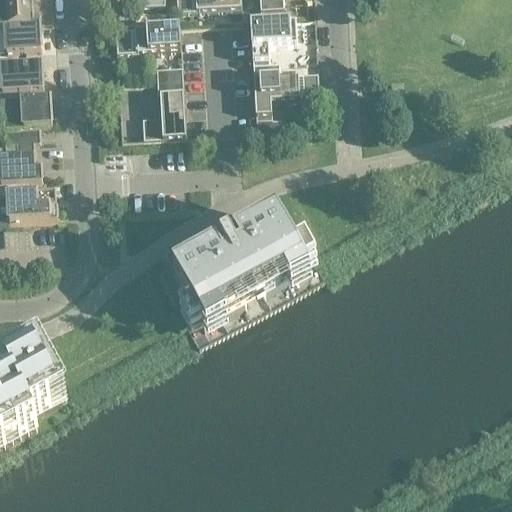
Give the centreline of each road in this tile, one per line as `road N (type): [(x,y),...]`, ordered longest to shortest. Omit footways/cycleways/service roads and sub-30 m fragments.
road 1 (residential): [(85,189),(75,0)]
road 2 (residential): [(0,313),(56,303),(79,278),(88,246),(85,189)]
road 3 (residential): [(85,189),(226,180),(224,142)]
road 4 (residential): [(346,140),(337,0)]
